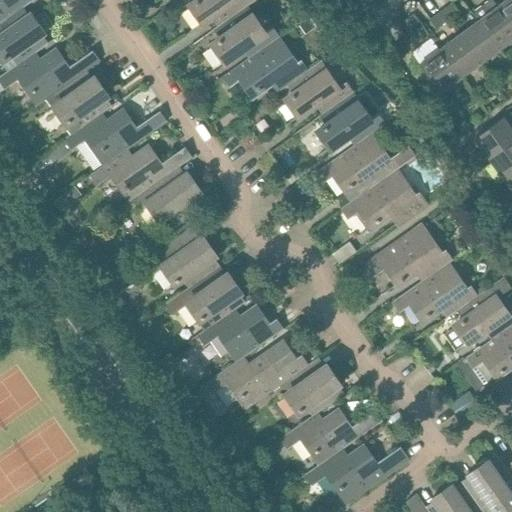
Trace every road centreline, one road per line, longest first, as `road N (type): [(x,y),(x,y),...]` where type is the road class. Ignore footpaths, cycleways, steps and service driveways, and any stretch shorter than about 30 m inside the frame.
road 1 (residential): [(445,445),(428,435),(97,0)]
road 2 (secondary): [(217,511),(0,202)]
